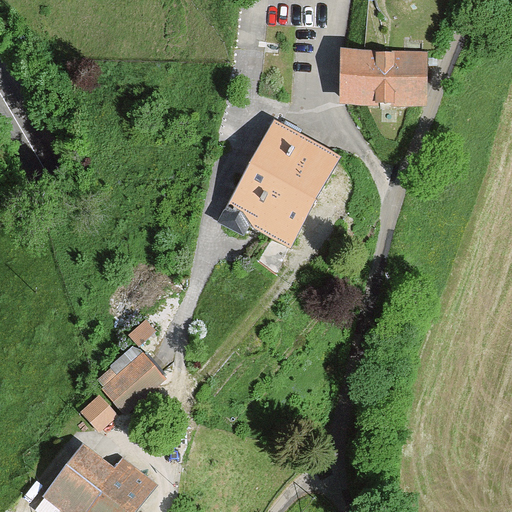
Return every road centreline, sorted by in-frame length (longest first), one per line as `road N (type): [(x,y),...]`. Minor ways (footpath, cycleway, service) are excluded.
road 1 (unclassified): [(476,0),(381,268),(337,447),(347,511)]
road 2 (secondary): [(246,511),(191,401),(71,228),(0,104)]
